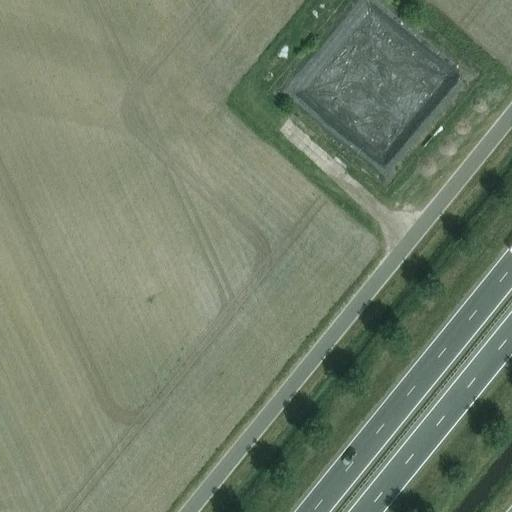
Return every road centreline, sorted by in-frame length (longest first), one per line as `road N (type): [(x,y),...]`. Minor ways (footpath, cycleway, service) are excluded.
road 1 (unclassified): [(190,511),(511,116)]
road 2 (trunk): [(511,265),(311,511)]
road 3 (trunk): [(365,511),(511,332)]
